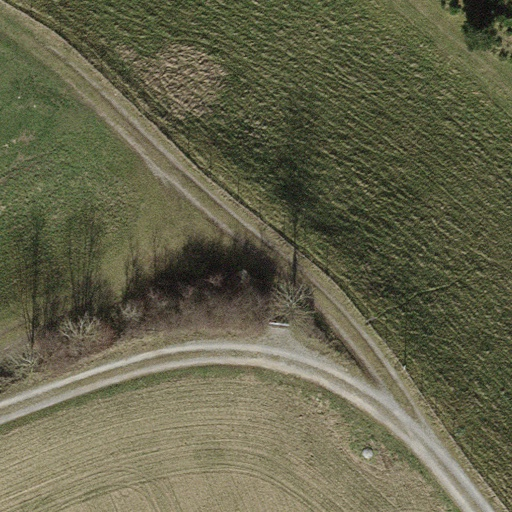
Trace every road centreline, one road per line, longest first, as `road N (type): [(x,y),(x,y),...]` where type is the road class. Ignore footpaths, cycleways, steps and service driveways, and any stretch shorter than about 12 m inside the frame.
road 1 (track): [(423,423),(325,299),(43,47),(0,22)]
road 2 (track): [(493,511),(423,423),(325,360),(222,342),(0,413)]
road 3 (track): [(0,341),(171,250),(196,189)]
